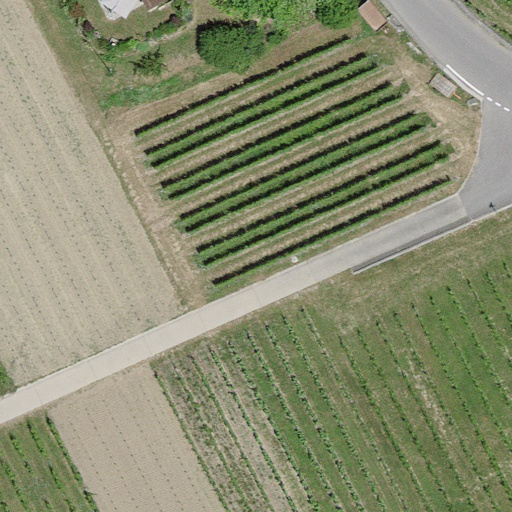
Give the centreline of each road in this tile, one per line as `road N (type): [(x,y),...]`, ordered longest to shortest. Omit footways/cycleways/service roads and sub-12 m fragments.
road 1 (track): [(0,415),(465,207),(511,173)]
road 2 (residential): [(420,0),(462,45),(511,77)]
